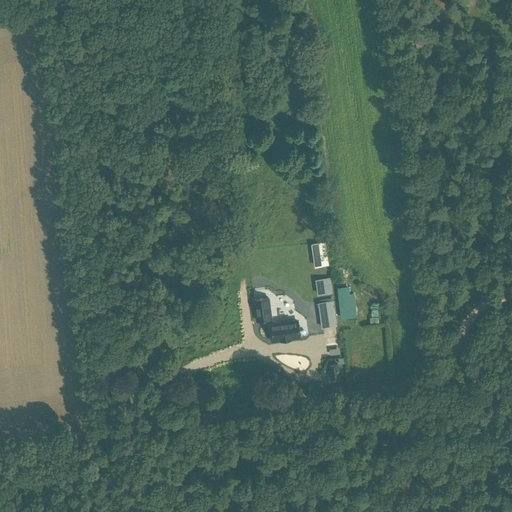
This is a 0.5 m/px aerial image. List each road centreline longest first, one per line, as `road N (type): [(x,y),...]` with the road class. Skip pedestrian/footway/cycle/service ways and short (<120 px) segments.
road 1 (unclassified): [(0,455),(439,384),(475,307)]
road 2 (track): [(439,384),(384,511)]
